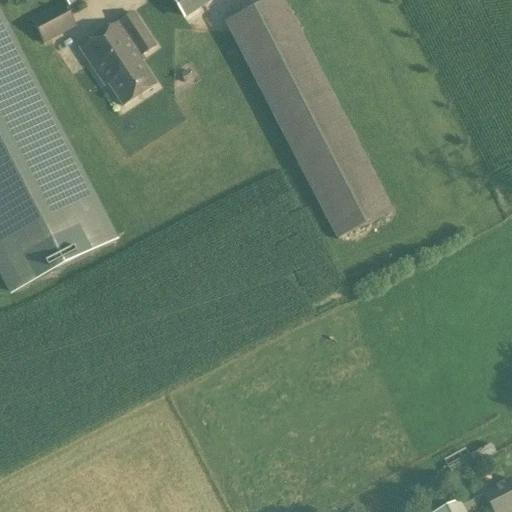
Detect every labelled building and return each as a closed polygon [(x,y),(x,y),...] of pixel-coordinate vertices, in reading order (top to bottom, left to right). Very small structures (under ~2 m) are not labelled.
[(100,0),(49,0),(27,14),(43,38),(100,0)] [(217,0),(170,0),(185,22),(217,0)] [(337,242),(392,213),(282,0),(271,0),(224,25),(228,32),(295,162),(337,242)] [(156,48),(133,12),(78,48),(90,66),(104,87),(107,85),(123,109),(158,87),(142,63),(145,62),(142,57),(156,48)] [(115,238),(0,15),(0,274),(9,292),(115,238)] [(466,511),(484,503),(488,511),(511,511),(511,482),(510,479),(480,495),(478,491),(460,499),(437,511),(466,511)]
